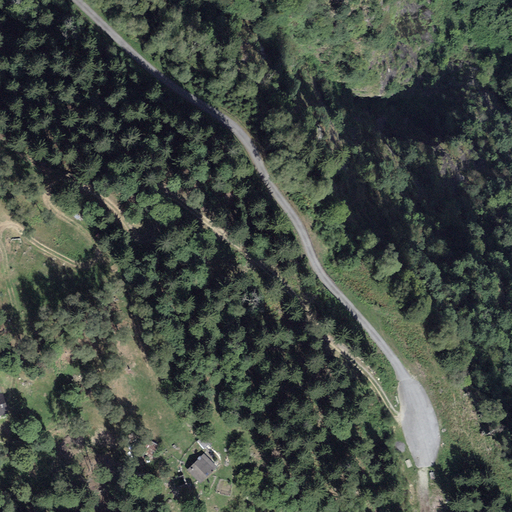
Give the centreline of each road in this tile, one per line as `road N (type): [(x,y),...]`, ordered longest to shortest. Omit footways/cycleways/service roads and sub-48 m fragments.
road 1 (unclassified): [(415,429),(407,372),(315,266),(288,209),(219,108),(76,0)]
road 2 (track): [(59,184),(102,188),(139,220),(143,187),(186,200),(212,241),(291,274),(316,305)]
road 3 (track): [(316,305),(346,353),(375,375),(415,429),(427,511)]
